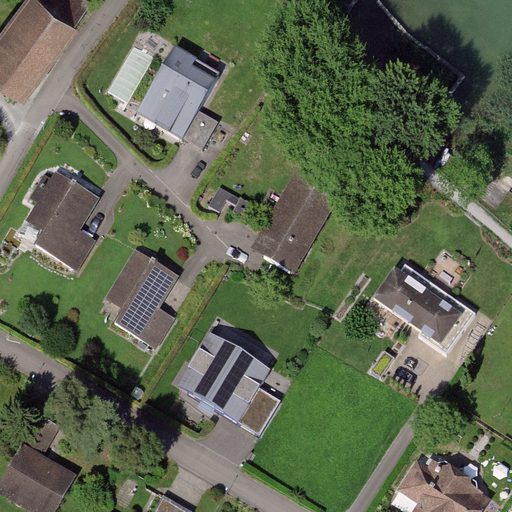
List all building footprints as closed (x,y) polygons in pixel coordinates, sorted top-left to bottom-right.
[(89,4),(84,0),(36,0),(0,47),(0,79),(20,94),(89,4)] [(176,52),(138,118),(183,143),(221,78),(176,52)] [(219,126),(203,117),(187,144),(203,154),(219,126)] [(302,169),(254,253),(292,275),(341,191),(302,169)] [(37,248),(76,271),(93,243),(78,234),(97,202),(59,179),(55,186),(47,180),(34,201),(42,206),(30,226),(45,235),(37,248)] [(242,201),(219,189),(209,209),(220,215),(226,203),(238,209),(242,201)] [(115,326),(154,349),(171,321),(156,312),(176,280),(137,257),(108,304),(123,313),(115,326)] [(402,263),(374,307),(456,358),(484,314),(402,263)] [(179,390),(261,440),(282,405),(259,392),(269,376),(210,340),(179,390)] [(27,447),(0,493),(0,497),(25,511),(65,511),(84,481),(27,447)] [(488,511),(498,497),(426,453),(393,507),(401,511),(488,511)] [(184,511),(162,500),(155,511),(184,511)]
